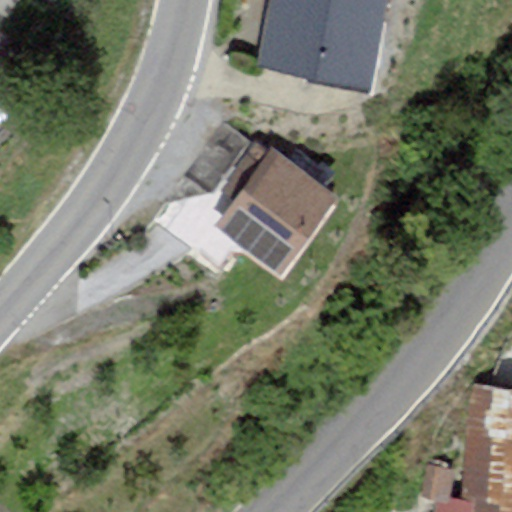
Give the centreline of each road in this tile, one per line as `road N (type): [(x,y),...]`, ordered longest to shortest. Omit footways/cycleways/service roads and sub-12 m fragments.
road 1 (tertiary): [(511,223),(484,272),(397,380),(270,511)]
road 2 (tertiary): [(0,312),(96,200),(132,144),(185,0)]
